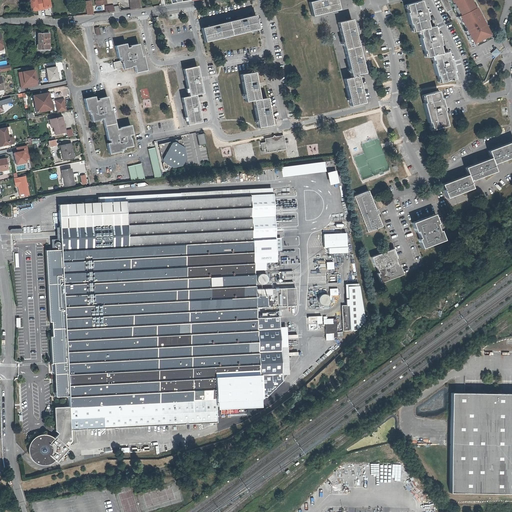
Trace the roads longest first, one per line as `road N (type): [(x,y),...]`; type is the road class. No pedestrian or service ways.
road 1 (residential): [(214,124),(146,138),(143,156),(92,162),(75,90),(96,76),(85,18)]
road 2 (unclassified): [(0,256),(9,448),(22,511)]
road 3 (residential): [(429,0),(456,53),(465,98),(509,94)]
road 4 (residential): [(286,127),(260,6)]
